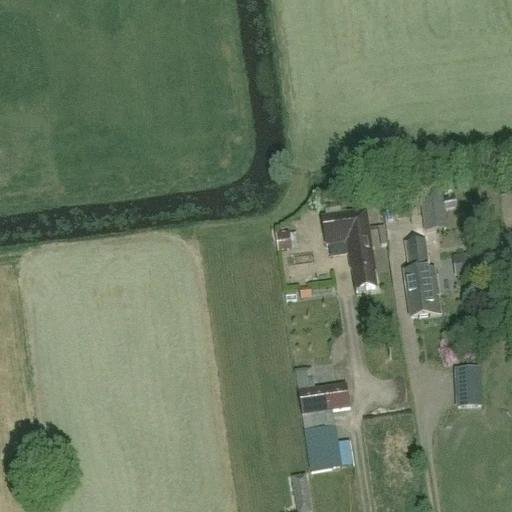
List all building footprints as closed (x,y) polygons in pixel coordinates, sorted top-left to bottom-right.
[(442,194),(422,197),(427,232),(447,230),(442,194)] [(373,275),(377,275),(367,214),(323,221),(328,249),(347,246),(352,273),(355,273),(359,294),(376,292),(373,275)] [(425,244),(407,247),(411,274),(405,275),(411,321),(442,317),(435,271),(429,272),(425,244)] [(504,253),(453,260),(456,275),(506,270),(504,253)] [(299,394),(302,418),(332,414),(350,412),(346,388),(299,394)] [(480,393),(456,394),(457,411),(481,410),(480,393)] [(335,430),(305,434),(310,474),(340,470),(337,447),(335,430)] [(293,481),(297,505),(309,503),(305,479),(293,481)]
